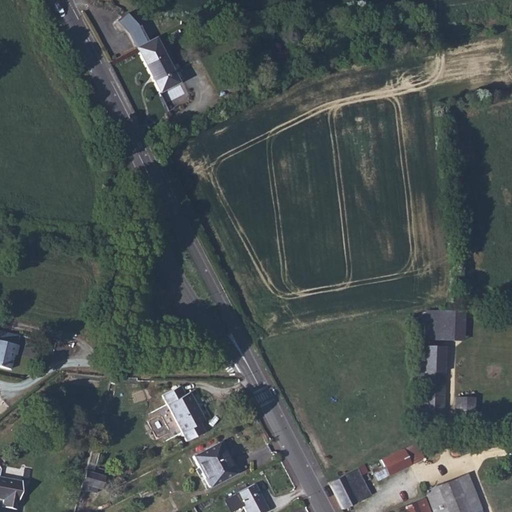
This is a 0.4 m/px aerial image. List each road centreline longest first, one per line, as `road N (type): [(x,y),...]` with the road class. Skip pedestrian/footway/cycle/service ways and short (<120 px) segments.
road 1 (residential): [(248,362),(73,366),(29,385),(0,383)]
road 2 (tertiary): [(139,151),(175,271),(213,333),(244,354)]
road 3 (tertiary): [(244,354),(139,151)]
road 4 (tertiary): [(139,151),(59,0)]
road 5 (tertiary): [(323,511),(248,362)]
